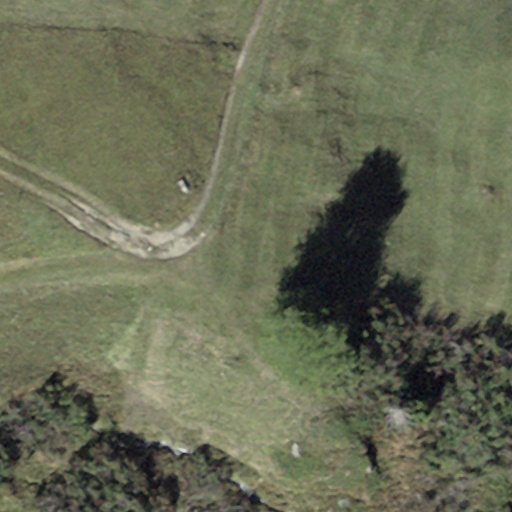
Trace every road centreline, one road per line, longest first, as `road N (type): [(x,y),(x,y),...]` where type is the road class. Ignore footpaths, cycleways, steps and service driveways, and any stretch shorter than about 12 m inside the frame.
road 1 (track): [(255,0),(178,252),(57,216),(0,172)]
road 2 (track): [(178,252),(0,276)]
